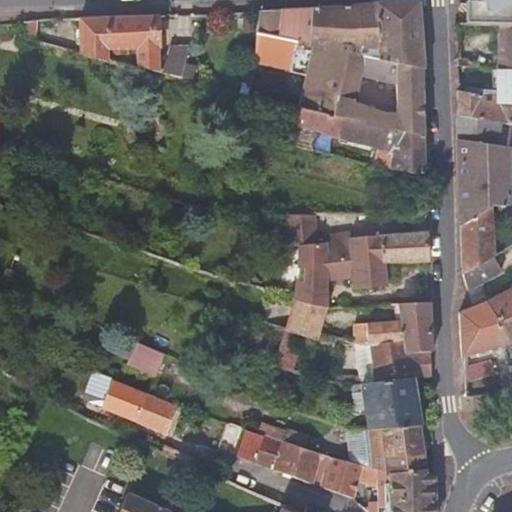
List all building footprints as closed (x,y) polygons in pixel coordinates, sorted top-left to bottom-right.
[(274,10),(257,11),(251,64),(305,70),(298,106),(361,122),(422,134),(420,67),(423,66),(417,0),(382,0),(365,3),(312,7),(274,10)] [(497,24),(511,24),(511,0),(482,0),(484,2),(472,1),(471,23),(497,24)] [(471,23),(472,1),(464,1),(463,23),(471,23)] [(135,66),(191,80),(194,68),(183,64),(187,47),(168,47),(165,55),(157,55),(155,15),(133,16),(134,49),(135,66)] [(80,18),(80,53),(106,59),(107,49),(134,49),(133,16),(109,16),(80,18)] [(24,20),(23,37),(35,40),(36,20),(24,20)] [(511,24),(497,24),(496,67),(511,68),(511,24)] [(511,68),(496,67),(495,89),(481,89),(480,94),(455,91),(456,115),(511,123),(511,68)] [(291,144),(309,148),(314,134),(338,135),(377,145),(373,163),(423,175),(422,155),(422,134),(361,122),(298,106),(291,144)] [(511,123),(456,115),(455,115),(456,139),(507,147),(511,148),(511,123)] [(511,203),(507,203),(507,147),(456,139),(459,225),(469,216),(479,206),(493,206),(498,205),(511,234),(511,203)] [(491,209),(493,206),(479,206),(469,216),(459,225),(460,274),(492,256),(491,209)] [(312,241),(311,212),(292,212),(288,224),(285,231),(297,245),(312,245),(312,241)] [(297,245),(285,231),(283,255),(296,257),(297,245)] [(424,232),(348,240),(347,235),(320,236),(320,241),(312,241),(312,245),(326,245),(326,264),(350,261),(382,263),(383,263),(425,262),(424,232)] [(326,245),(312,245),(297,245),(296,257),(293,297),(294,298),(324,307),(326,280),(351,278),(352,290),(384,287),(383,263),(382,263),(350,261),(326,264),(326,245)] [(465,288),(477,282),(508,263),(500,250),(492,256),(460,274),(465,288)] [(511,285),(486,300),(483,301),(505,345),(511,341),(511,285)] [(294,298),(284,331),(315,340),(324,307),(294,298)] [(464,355),(505,345),(483,301),(457,311),(460,356),(464,355)] [(426,303),(396,304),(399,319),(352,327),(352,345),(361,346),(370,345),(402,340),(404,353),(428,352),(431,351),(428,303),(426,303)] [(262,334),(248,331),(244,344),(258,347),(262,334)] [(402,340),(370,345),(373,373),(349,377),(334,376),(332,383),(347,387),(349,386),(412,378),(429,376),(428,352),(404,353),(402,340)] [(165,353),(138,342),(127,366),(153,378),(165,353)] [(273,368),(291,372),(296,352),(279,347),(273,368)] [(464,366),(464,384),(492,374),(489,359),(464,366)] [(511,377),(464,386),(464,396),(511,393),(511,377)] [(412,378),(349,386),(353,413),(365,412),(368,430),(419,426),(412,378)] [(317,379),(310,417),(319,420),(327,381),(317,379)] [(99,407),(139,423),(149,396),(111,381),(99,407)] [(164,434),(176,406),(174,406),(149,396),(139,423),(164,434)] [(344,431),(347,462),(362,467),(376,471),(385,474),(385,479),(424,476),(419,426),(368,430),(344,431)] [(262,436),(244,431),(234,456),(243,459),(253,462),(262,436)] [(262,436),(253,462),(271,469),(281,443),(262,436)] [(318,454),(288,445),(281,443),(271,469),(310,484),(312,479),(318,454)] [(352,499),(362,467),(347,462),(332,458),(318,454),(312,479),(323,482),(321,487),(352,499)] [(376,471),(377,507),(390,508),(389,511),(433,511),(433,475),(424,476),(385,479),(385,474),(376,471)] [(115,511),(293,511),(277,505),(274,511),(179,511),(126,488),(115,511)]
